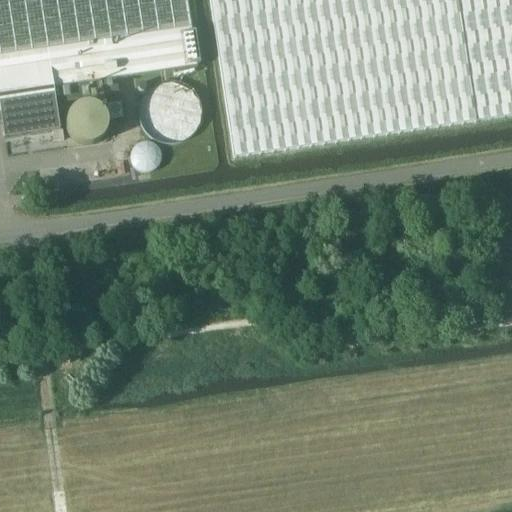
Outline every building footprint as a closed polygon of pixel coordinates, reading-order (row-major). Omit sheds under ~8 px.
[(0,0),(0,59),(192,31),(186,0),(0,0)] [(511,117),(511,0),(210,0),(234,159),(511,117)] [(0,59),(0,125),(2,125),(4,140),(60,132),(56,107),(53,90),(67,88),(102,83),(111,81),(197,68),(192,31),(0,59)] [(102,83),(67,88),(69,103),(113,96),(111,81),(102,83)] [(201,131),(203,127),(205,118),(204,112),(202,106),(200,101),(197,97),(192,92),(186,88),(177,86),(169,86),(162,88),(156,90),(149,97),(145,103),(142,111),(142,116),(142,123),(144,128),(146,132),(149,137),(152,140),(156,143),(160,146),(165,147),(171,148),(177,148),(182,147),(188,145),(193,142),(197,138),(200,134),(201,131)] [(71,106),(72,141),(106,140),(105,105),(71,106)] [(64,141),(62,132),(52,133),(54,143),(64,141)] [(39,183),(116,175),(113,141),(36,149),(39,183)]
